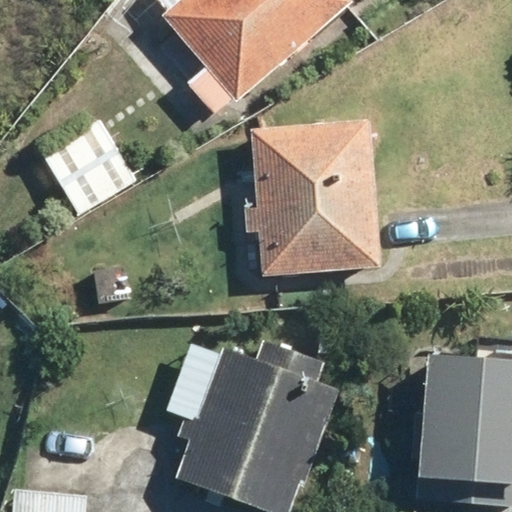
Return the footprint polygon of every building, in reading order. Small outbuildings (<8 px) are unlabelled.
[(341,13),(330,0),(183,0),(153,26),(226,111),(341,13)] [(90,126),(32,161),(70,223),(127,188),(90,126)] [(357,130),(239,138),(249,283),(367,275),(357,130)] [(0,195),(26,162),(0,142),(0,195)] [(0,259),(19,248),(13,235),(48,215),(29,185),(0,202),(0,259)] [(314,369),(253,348),(248,363),(216,351),(166,485),(207,511),(286,511),(331,393),(308,385),(314,369)] [(511,382),(511,378),(406,370),(396,498),(443,507),(502,506),(511,382)] [(78,511),(79,502),(5,498),(4,511),(78,511)]
